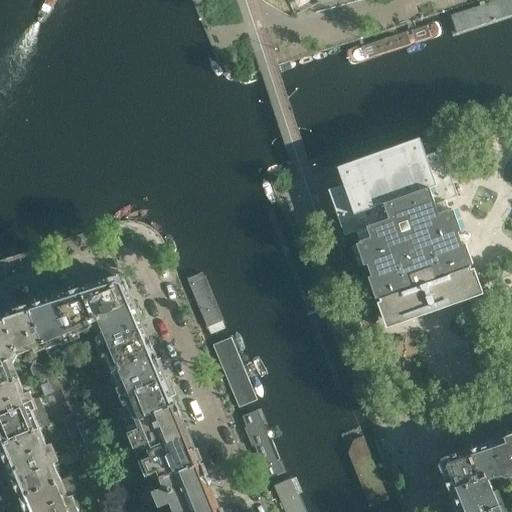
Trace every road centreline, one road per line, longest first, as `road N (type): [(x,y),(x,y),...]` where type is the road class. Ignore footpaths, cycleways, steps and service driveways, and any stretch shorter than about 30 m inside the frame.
road 1 (residential): [(0,294),(119,259),(144,270),(244,511)]
road 2 (residential): [(436,511),(411,444),(511,410)]
